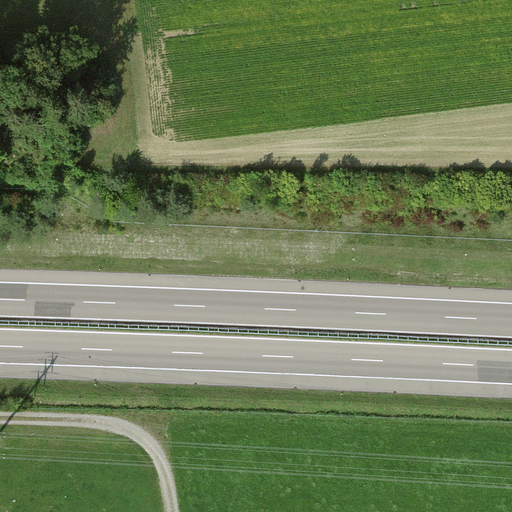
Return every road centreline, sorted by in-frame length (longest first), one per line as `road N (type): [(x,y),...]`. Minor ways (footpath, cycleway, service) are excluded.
road 1 (motorway): [(0,346),(511,367)]
road 2 (motorway): [(511,321),(0,300)]
road 3 (track): [(0,419),(121,427),(162,460),(174,511)]
